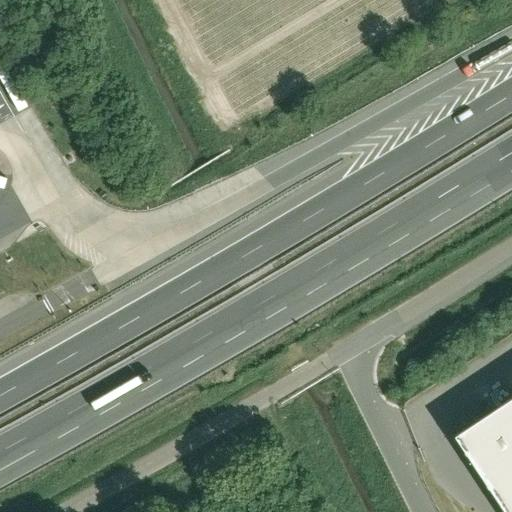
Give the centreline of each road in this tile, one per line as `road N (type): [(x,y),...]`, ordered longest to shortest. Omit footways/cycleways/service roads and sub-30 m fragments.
road 1 (motorway): [(511,93),(0,396)]
road 2 (motorway): [(0,453),(511,154)]
road 3 (motorway): [(511,53),(186,229)]
road 4 (unclassified): [(342,349),(511,248)]
road 5 (unclassified): [(342,349),(423,511)]
